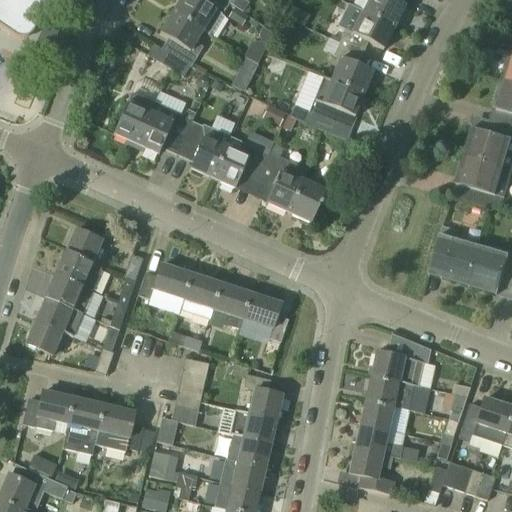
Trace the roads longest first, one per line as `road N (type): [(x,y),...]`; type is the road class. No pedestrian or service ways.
road 1 (residential): [(340,292),(39,155)]
road 2 (residential): [(340,292),(421,71),(463,0)]
road 3 (residential): [(300,511),(340,292)]
road 4 (residential): [(511,361),(340,292)]
road 5 (residential): [(39,155),(108,0)]
road 6 (residential): [(0,282),(39,155)]
